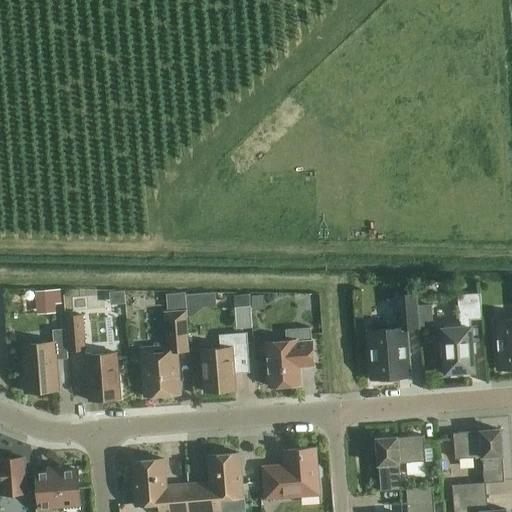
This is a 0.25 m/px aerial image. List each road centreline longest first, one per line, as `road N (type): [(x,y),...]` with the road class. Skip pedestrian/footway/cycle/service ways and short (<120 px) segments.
road 1 (residential): [(333,411),(99,431)]
road 2 (residential): [(511,396),(333,411)]
